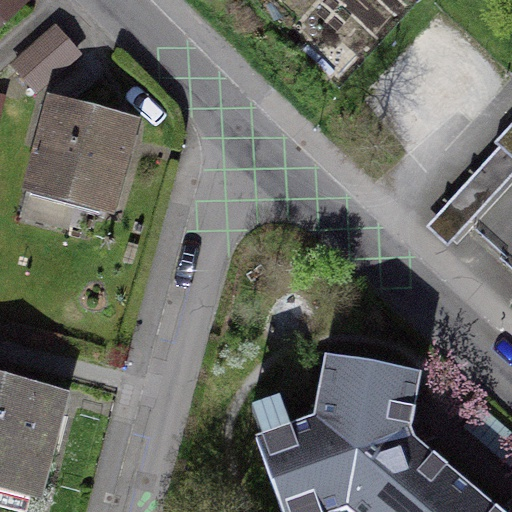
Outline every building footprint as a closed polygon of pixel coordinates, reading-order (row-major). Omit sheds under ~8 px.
[(0,0),(0,27),(27,2),(24,0),(0,0)] [(55,31),(15,67),(37,91),(77,55),(55,31)] [(131,129),(52,107),(31,186),(110,207),(131,129)] [(511,125),(495,144),(501,150),(428,230),(449,249),(468,229),(469,227),(511,180),(511,125)] [(347,511),(420,511),(453,474),(414,441),(413,436),(411,431),(421,377),(325,359),(314,420),(256,440),(281,511),(343,511),(347,511)] [(57,403),(0,387),(0,506),(21,511),(26,511),(33,486),(35,486),(57,403)] [(497,511),(453,474),(420,511),(497,511)]
